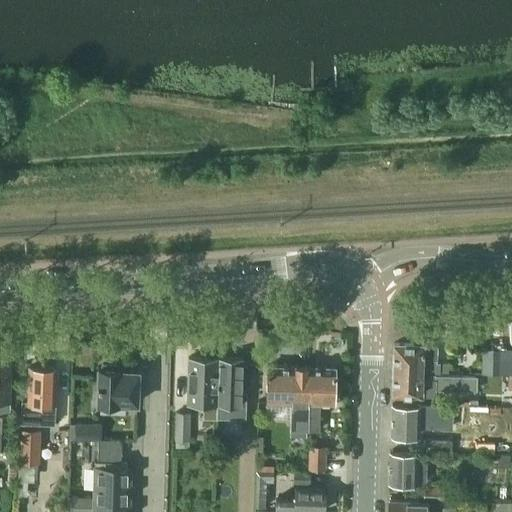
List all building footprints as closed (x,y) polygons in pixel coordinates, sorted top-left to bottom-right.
[(394,343),(392,377),(410,378),(411,374),(423,375),(423,373),(448,373),(448,363),(436,362),(437,345),(424,345),(424,344),(394,343)] [(482,349),(482,374),(503,374),(503,373),(511,373),(511,354),(502,354),(502,349),(482,349)] [(188,391),(187,402),(203,402),(202,418),(216,418),(218,358),(188,357),(188,391)] [(218,358),(216,418),(245,419),(246,392),(241,392),(242,359),(218,358)] [(11,360),(0,359),(0,449),(6,450),(5,464),(8,464),(7,485),(13,485),(15,448),(11,448),(11,432),(8,431),(11,360)] [(267,366),(266,401),(291,402),(290,418),(290,430),(290,436),(306,436),(306,430),(307,430),(308,414),(309,366),(307,366),(307,365),(295,365),(295,366),(267,366)] [(308,414),(307,430),(318,430),(319,414),(319,403),(334,403),(335,367),(309,366),(308,414)] [(27,419),(27,422),(54,423),(54,405),(56,368),(29,367),(27,417),(27,419)] [(121,369),(98,368),(97,402),(137,403),(137,395),(138,371),(121,370),(121,369)] [(410,378),(392,377),(392,396),(435,397),(436,385),(446,385),(446,390),(474,391),(474,377),(474,373),(448,373),(423,373),(423,375),(411,374),(410,378)] [(419,403),(392,403),(391,433),(419,434),(419,425),(432,425),(432,413),(419,412),(419,403)] [(475,405),(455,405),(455,413),(475,414),(475,405)] [(511,406),(500,406),(500,416),(511,416),(511,406)] [(175,412),(175,441),(190,442),(191,417),(191,412),(175,412)] [(70,424),(69,438),(88,439),(88,423),(76,423),(76,424),(70,424)] [(40,431),(20,430),(19,462),(39,463),(40,431)] [(94,497),(93,506),(129,507),(131,468),(127,468),(127,462),(121,462),(122,439),(99,438),(98,461),(94,461),(94,497)] [(496,442),(421,439),(420,452),(495,455),(495,452),(496,442)] [(325,446),(309,445),(308,469),(324,469),(325,446)] [(418,452),(391,451),(390,482),(417,482),(417,481),(426,481),(426,462),(418,461),(418,452)] [(495,455),(495,463),(509,463),(510,453),(495,452),(495,455)] [(273,471),(257,471),(256,508),(265,508),(266,482),(273,482),(273,471)] [(309,473),(295,473),(295,483),(309,483),(309,473)] [(443,487),(424,487),(424,501),(443,501),(443,487)] [(324,490),(294,489),(294,499),(275,498),(275,509),(323,511),(324,490)] [(68,496),(67,506),(93,507),(93,506),(94,497),(68,496)] [(418,500),(389,499),(388,511),(425,511),(426,507),(418,506),(418,500)]
